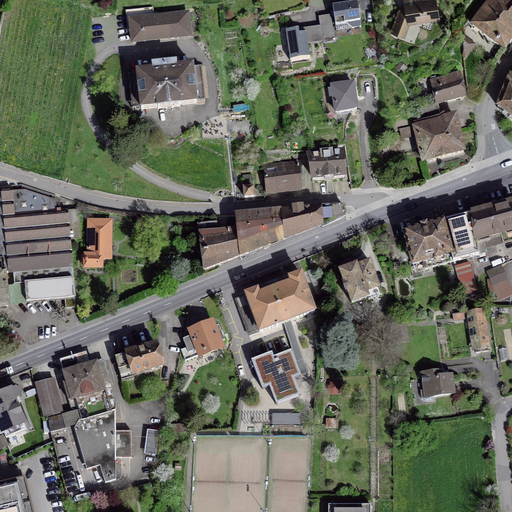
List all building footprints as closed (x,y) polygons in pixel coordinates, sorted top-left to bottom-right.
[(409,22),(438,17),(434,0),(405,0),(407,11),(399,13),(392,31),(404,36),(409,22)] [(511,0),(490,0),(472,25),(504,50),(511,39),(511,0)] [(361,27),(357,3),(333,6),(335,25),(346,24),(352,28),(361,27)] [(132,32),(131,32),(133,43),(190,36),(188,14),(133,20),(134,24),(131,25),(132,32)] [(291,61),(310,58),(306,33),(299,34),(298,29),(286,31),(290,61),(281,62),(283,72),(293,70),(291,61)] [(464,37),(461,42),(462,55),(465,57),(474,45),(464,37)] [(196,101),(205,101),(201,67),(193,68),(192,66),(176,68),(175,64),(153,66),(153,70),(137,72),(141,109),(196,103),(196,101)] [(436,104),(465,97),(460,73),(430,81),(436,104)] [(511,117),(511,74),(498,107),(511,117)] [(336,112),(357,109),(353,84),(332,87),(336,112)] [(425,124),(424,120),(414,123),(414,126),(400,129),(402,139),(417,135),(423,162),(463,151),(455,116),(425,124)] [(321,154),(309,155),(313,179),(344,176),(342,152),(332,153),(332,150),(321,151),(321,154)] [(264,168),(266,193),(302,190),(299,164),(264,168)] [(252,175),(243,176),(245,197),(253,197),(252,175)] [(65,309),(75,308),(70,240),(81,239),(78,210),(56,212),(55,202),(25,192),(12,192),(11,188),(0,189),(0,306),(8,306),(7,304),(64,299),(65,309)] [(477,240),(484,238),(502,234),(504,243),(511,240),(511,203),(473,214),(477,240)] [(345,215),(343,206),(281,211),(284,239),(322,225),(322,227),(345,215)] [(241,256),(284,239),(281,211),(235,216),(237,230),(238,230),(241,256)] [(477,240),(473,214),(443,222),(453,262),(485,253),(484,238),(477,240)] [(157,229),(157,217),(137,215),(137,221),(142,222),(141,227),(157,229)] [(111,221),(92,221),(92,230),(93,230),(93,235),(88,235),(88,255),(81,255),(81,263),(84,263),(84,268),(102,268),(102,259),(110,259),(111,221)] [(405,233),(415,272),(453,262),(443,222),(405,233)] [(237,230),(217,232),(216,223),(198,225),(203,270),(241,256),(238,230),(237,230)] [(369,262),(357,266),(356,265),(339,271),(344,283),(343,284),(346,292),(347,292),(352,304),(368,298),(369,300),(382,295),(369,262)] [(470,263),(454,266),(462,296),(478,292),(470,263)] [(488,292),(495,290),(499,300),(511,294),(511,292),(501,266),(487,272),(490,279),(487,280),(488,292)] [(249,335),(259,332),(259,333),(315,312),(300,274),(284,280),(283,276),(261,285),(262,288),(246,295),(246,296),(236,299),(249,335)] [(488,326),(484,327),(482,313),(470,315),(476,353),(488,351),(486,339),(490,339),(488,326)] [(386,346),(392,346),(392,322),(384,323),(383,330),(386,330),(386,346)] [(183,339),(186,348),(181,350),(185,361),(222,347),(220,342),(225,340),(219,325),(214,327),(212,323),(190,332),(192,336),(183,339)] [(406,335),(405,323),(395,324),(396,331),(394,331),(395,334),(396,334),(397,341),(402,341),(401,336),(406,335)] [(151,369),(163,366),(157,345),(115,357),(122,380),(133,377),(133,374),(144,371),(145,374),(152,372),(151,369)] [(131,431),(116,432),(115,402),(103,361),(97,363),(90,364),(86,350),(67,356),(70,370),(64,372),(67,382),(63,383),(71,408),(76,411),(78,410),(81,420),(78,421),(74,428),(86,470),(100,466),(105,483),(116,480),(115,458),(132,458),(131,431)] [(274,358),(272,353),(251,361),(262,389),(269,387),(276,405),(300,396),(294,379),(301,376),(291,351),(274,358)] [(455,394),(452,375),(438,376),(438,371),(422,373),(424,390),(420,390),(421,398),(425,401),(434,400),(433,397),(455,394)] [(36,383),(44,417),(62,413),(54,379),(36,383)] [(20,397),(21,395),(20,391),(17,389),(11,391),(11,390),(0,394),(0,428),(2,432),(3,431),(6,438),(25,430),(22,423),(24,423),(14,399),(20,397)] [(45,419),(46,422),(50,435),(63,432),(62,429),(67,428),(63,415),(45,419)] [(273,415),(273,424),(300,424),(300,415),(273,415)] [(0,511),(32,511),(24,479),(0,485),(0,511)]
